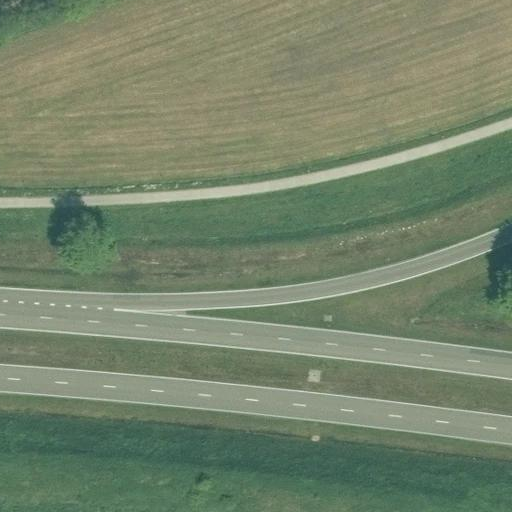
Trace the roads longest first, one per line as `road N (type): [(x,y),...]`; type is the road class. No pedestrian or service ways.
road 1 (primary): [(0,379),(511,432)]
road 2 (primary): [(511,233),(337,290),(184,303),(108,321)]
road 3 (primary): [(511,365),(108,321)]
